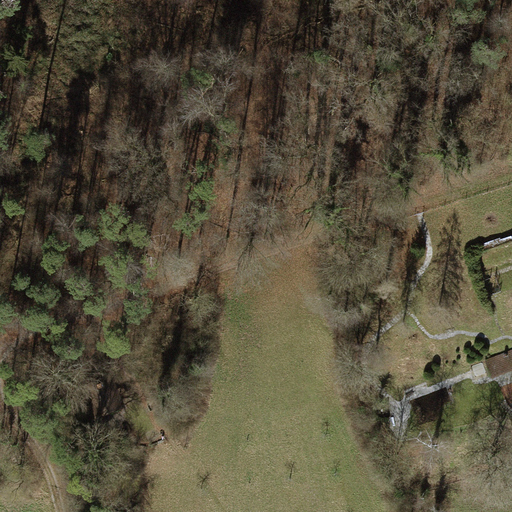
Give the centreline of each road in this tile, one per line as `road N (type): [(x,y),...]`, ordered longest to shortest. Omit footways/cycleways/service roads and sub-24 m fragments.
road 1 (track): [(511,173),(15,341),(0,372)]
road 2 (track): [(62,511),(29,437),(0,405)]
